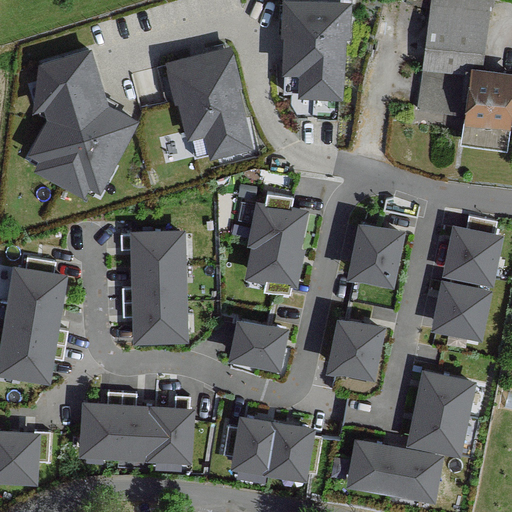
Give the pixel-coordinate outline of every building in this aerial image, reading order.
[(353,1),(336,0),(331,0),(331,5),(290,3),(285,93),(341,96),(344,35),(352,35),(353,1)] [(431,0),(423,62),(469,68),(469,63),(481,65),(489,0),(431,0)] [(90,50),(44,64),(41,82),(53,117),(37,146),(48,152),(40,167),(83,190),(91,176),(103,183),(137,122),(107,106),(90,50)] [(230,59),(175,72),(195,158),(250,146),(230,59)] [(417,106),(463,113),(469,68),(423,62),(417,106)] [(463,113),(459,139),(507,146),(511,116),(507,116),(511,81),(511,69),(481,65),(469,63),(469,68),(463,113)] [(262,205),(255,238),(259,239),(297,247),(305,213),(293,211),(296,198),(270,192),(267,206),(262,205)] [(499,222),(471,217),(468,232),(459,231),(451,271),(454,271),(486,277),(491,278),(499,238),(496,238),(499,222)] [(401,234),(365,226),(355,272),(391,280),(401,234)] [(182,232),(122,233),(123,248),(137,248),(138,267),(183,266),(182,232)] [(297,247),(259,239),(252,272),(268,275),(265,289),(291,295),(302,248),(297,247)] [(18,268),(13,301),(57,308),(63,275),(54,273),(56,260),(28,255),(26,269),(18,268)] [(183,266),(138,267),(138,287),(123,287),(124,301),(184,300),(183,266)] [(486,277),(454,271),(451,285),(447,286),(438,325),(478,334),(487,294),(482,293),(486,277)] [(184,300),(124,301),(124,316),(139,315),(139,336),(185,335),(184,300)] [(13,301),(7,333),(66,343),(69,328),(54,326),(57,308),(13,301)] [(380,330),(342,321),(333,365),(371,373),(380,330)] [(283,331),(241,322),(234,355),(276,364),(283,331)] [(66,343),(7,333),(2,367),(46,374),(49,356),(63,358),(66,343)] [(472,384),(427,375),(420,407),(465,417),(472,384)] [(123,392),(108,391),(107,406),(87,404),(85,449),(119,451),(123,392)] [(137,393),(123,392),(119,451),(152,453),(155,409),(136,408),(137,393)] [(191,397),(176,396),(175,410),(155,409),(152,453),(187,456),(191,397)] [(465,417),(420,407),(413,440),(432,444),(441,446),(458,449),(465,417)] [(270,469),(277,425),(244,419),(242,428),(228,426),(224,455),(237,457),(236,463),(270,469)] [(310,430),(277,425),(270,469),(302,474),(303,468),(317,471),(323,438),(309,436),(310,430)] [(34,435),(0,432),(0,473),(32,476),(33,461),(49,462),(51,431),(34,430),(34,435)] [(392,488),(400,452),(360,444),(352,481),(392,488)] [(429,458),(400,452),(392,488),(431,496),(441,446),(432,444),(429,458)]
